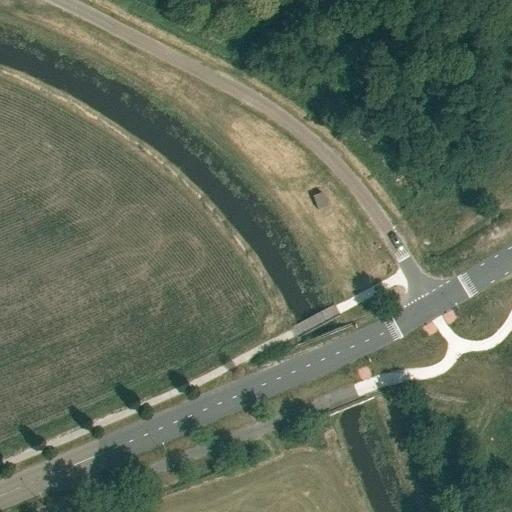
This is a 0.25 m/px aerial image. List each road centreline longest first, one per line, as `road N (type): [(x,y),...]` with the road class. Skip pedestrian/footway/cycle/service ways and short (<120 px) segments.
road 1 (unclassified): [(430,306),(324,153),(241,94),(57,0)]
road 2 (tertiary): [(0,497),(331,355)]
road 3 (unclassified): [(56,511),(354,391)]
